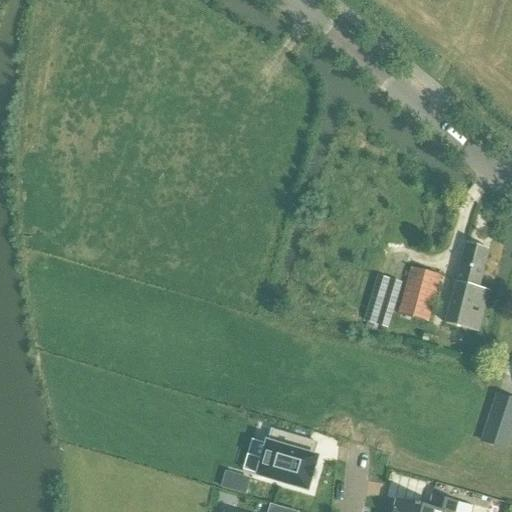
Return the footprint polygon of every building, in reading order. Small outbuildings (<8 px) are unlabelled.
[(466,244),(445,325),(478,334),(489,292),(479,289),(489,250),(466,244)] [(398,315),(415,320),(427,323),(439,276),(410,269),(398,315)] [(481,441),(489,444),(489,443),(499,446),(499,447),(506,449),(511,432),(511,401),(504,399),(504,398),(497,395),(481,441)] [(270,431),(257,477),(307,492),(316,459),(305,456),(309,442),(270,431)] [(396,501),(393,511),(455,511),(457,503),(432,497),(429,510),(396,501)]
